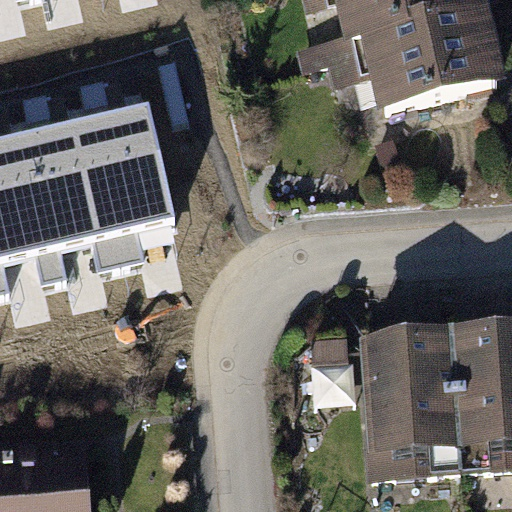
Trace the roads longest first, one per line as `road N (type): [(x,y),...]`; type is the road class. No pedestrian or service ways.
road 1 (residential): [(345,258),(264,296),(238,384),(248,511)]
road 2 (residential): [(511,241),(345,258)]
